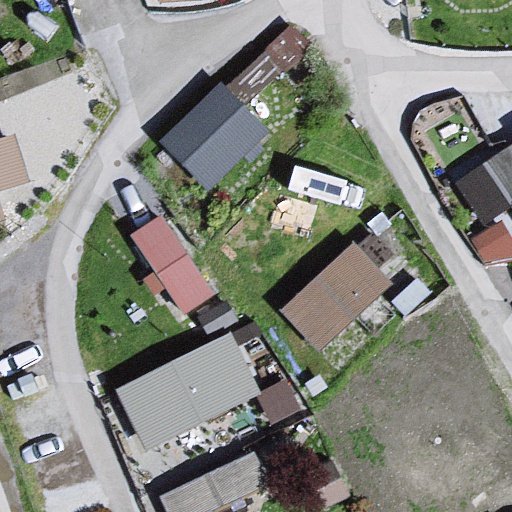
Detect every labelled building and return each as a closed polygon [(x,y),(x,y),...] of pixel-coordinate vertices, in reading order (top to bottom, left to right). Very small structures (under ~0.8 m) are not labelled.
[(290,38),(234,90),(248,106),(305,54),(290,38)] [(268,138),(223,92),(166,148),(212,193),(268,138)] [(0,147),(0,228),(8,226),(0,200),(33,190),(18,142),(0,147)] [(315,142),(283,179),(298,192),(330,155),(315,142)] [(369,154),(340,169),(362,211),(391,196),(369,154)] [(511,154),(487,171),(511,208),(511,154)] [(317,214),(269,184),(223,257),(272,287),(317,214)] [(216,298),(165,221),(137,240),(188,316),(216,298)] [(511,241),(505,228),(475,243),(490,271),(511,260),(511,241)] [(391,291),(357,254),(289,318),(323,354),(391,291)] [(420,285),(397,306),(408,318),(432,297),(420,285)] [(227,306),(204,319),(212,335),(236,322),(227,306)] [(511,463),(511,434),(463,340),(365,391),(426,508),(511,463)] [(236,343),(122,400),(150,455),(263,398),(236,343)] [(229,511),(273,491),(256,455),(160,500),(165,511),(229,511)]
